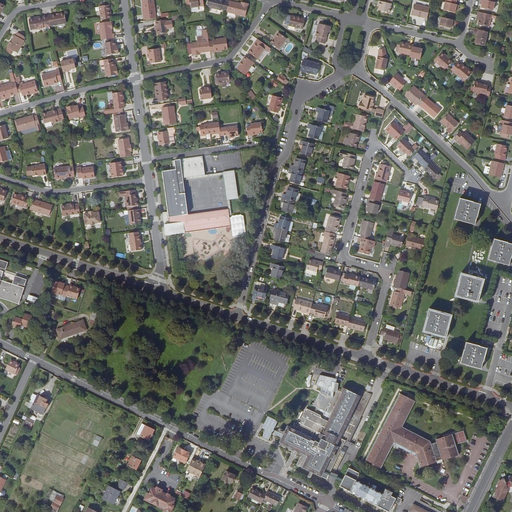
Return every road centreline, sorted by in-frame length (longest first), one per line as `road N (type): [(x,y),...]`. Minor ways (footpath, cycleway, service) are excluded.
road 1 (residential): [(237,316),(300,95),(337,76)]
road 2 (residential): [(387,274),(344,261),(341,251),(372,140),(411,176)]
road 3 (residential): [(357,71),(500,205)]
road 4 (residential): [(325,500),(165,426)]
road 5 (residential): [(134,79),(231,56),(271,0)]
road 6 (residential): [(155,290),(0,238)]
road 7 (residential): [(511,405),(364,357)]
road 8 (residential): [(148,179),(52,191),(0,176)]
road 9 (residential): [(165,426),(31,360)]
road 10 (residential): [(0,113),(134,79)]
road 11 (residential): [(364,357),(237,316)]
road 12 (residential): [(145,159),(272,142)]
